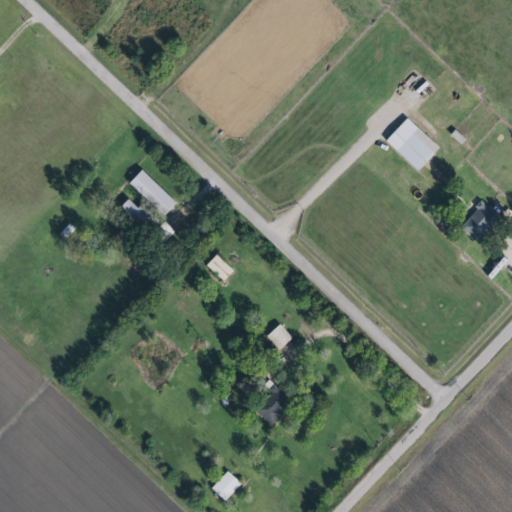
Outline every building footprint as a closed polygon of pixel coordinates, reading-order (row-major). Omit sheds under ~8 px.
[(382,141),(413,171),(436,148),(404,118),(382,141)] [(160,216),(172,203),(138,170),(125,183),(160,216)] [(131,218),(137,211),(123,200),(117,207),(131,218)] [(457,226),(471,241),(495,219),(481,203),(457,226)] [(221,282),(230,271),(212,255),(202,266),(221,282)] [(289,339),(276,324),(263,336),(275,350),(289,339)] [(253,411),(268,425),(288,403),(273,389),(253,411)] [(238,485),(224,471),(208,489),(222,502),(238,485)]
